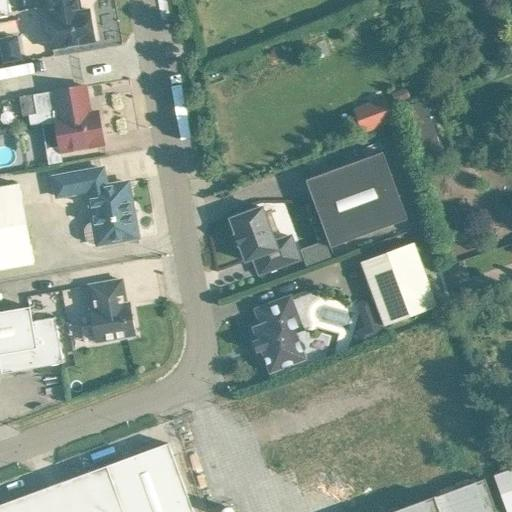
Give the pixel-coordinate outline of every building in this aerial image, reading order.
[(0,0),(0,15),(10,14),(7,0),(0,0)] [(79,4),(80,3),(79,0),(46,0),(49,17),(47,17),(44,18),(42,21),(41,25),(42,29),(44,31),(47,32),(50,31),(53,49),(95,42),(89,10),(80,11),(79,4)] [(37,113),(29,115),(31,125),(55,121),(61,152),(84,148),(104,144),(98,112),(90,114),(85,86),(65,90),(54,91),(34,95),(37,113)] [(405,89),(392,93),(395,103),(408,99),(405,89)] [(369,92),(334,103),(341,126),(377,114),(369,92)] [(444,154),(438,136),(425,98),(399,108),(419,163),(444,154)] [(383,152),(306,180),(331,248),(407,220),(383,152)] [(57,197),(88,191),(94,224),(90,225),(88,227),(86,231),(87,239),(90,241),(94,243),(97,242),(98,245),(138,238),(133,213),(129,214),(123,183),(106,186),(103,169),(54,178),(57,197)] [(0,187),(0,269),(34,264),(20,184),(0,187)] [(264,216),(262,209),(232,220),(238,236),(237,237),(240,244),(241,244),(247,260),(254,257),(260,273),(298,259),(290,238),(275,244),(271,233),(279,230),(272,213),(264,216)] [(442,230),(452,244),(460,238),(450,224),(442,230)] [(324,241),(300,250),(307,268),(330,259),(324,241)] [(437,307),(436,303),(452,297),(431,242),(415,248),(414,243),(361,262),(384,326),(437,307)] [(91,310),(97,343),(135,336),(129,303),(126,304),(122,280),(90,286),(94,310),(91,310)] [(462,286),(453,289),(458,304),(467,300),(462,286)] [(255,310),(261,325),(254,328),(270,372),(306,359),(295,332),(303,329),(290,296),(255,310)] [(0,312),(0,368),(1,374),(63,363),(55,318),(32,322),(30,307),(0,312)] [(193,511),(168,443),(0,505),(0,511),(193,511)] [(511,511),(511,469),(496,475),(509,511),(511,511)] [(496,511),(484,480),(433,498),(394,511),(496,511)]
